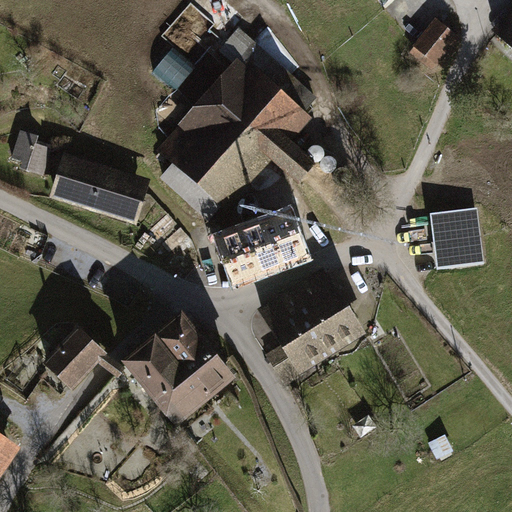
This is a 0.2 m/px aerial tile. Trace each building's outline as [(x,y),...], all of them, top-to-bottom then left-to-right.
[(386,8),(377,15),(403,44),(412,37),(386,8)] [(188,60),(216,41),(194,9),(166,27),(188,60)] [(342,10),(321,28),(333,41),(353,23),(342,10)] [(511,12),(496,32),(511,45),(511,12)] [(458,41),(434,21),(410,52),(434,71),(458,41)] [(316,100),(235,32),(217,52),(231,64),(158,151),(172,162),(157,180),(214,228),(272,159),(302,184),(319,163),(294,141),(312,120),(304,114),(316,100)] [(157,67),(181,84),(196,63),(172,46),(157,67)] [(18,166),(42,166),(42,130),(18,130),(18,166)] [(150,179),(69,158),(56,209),(137,230),(150,179)] [(434,207),(437,265),(485,263),(482,204),(434,207)] [(291,213),(220,236),(236,283),(307,259),(291,213)] [(326,273),(263,312),(283,344),(267,354),(283,379),(303,366),(302,365),(357,330),(324,278),(328,275),(326,273)] [(239,380),(184,310),(125,355),(180,425),(239,380)] [(78,389),(110,353),(80,326),(48,362),(78,389)] [(0,477),(24,441),(0,424),(0,477)]
